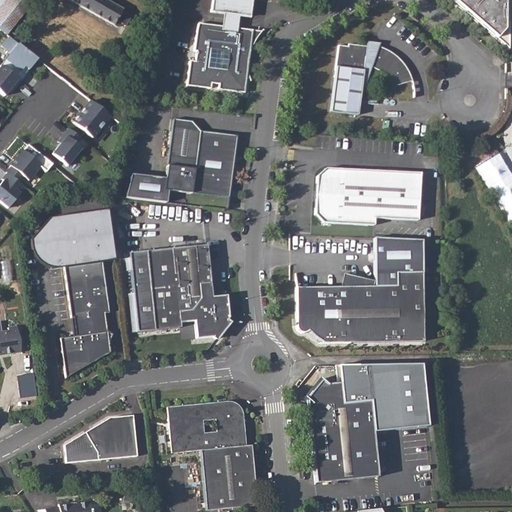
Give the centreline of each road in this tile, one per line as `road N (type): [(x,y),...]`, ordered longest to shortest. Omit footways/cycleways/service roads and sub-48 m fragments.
road 1 (residential): [(259,345),(253,245),(274,68),(294,30),(347,0)]
road 2 (residential): [(240,365),(111,385),(0,449)]
road 3 (residential): [(286,511),(270,382)]
